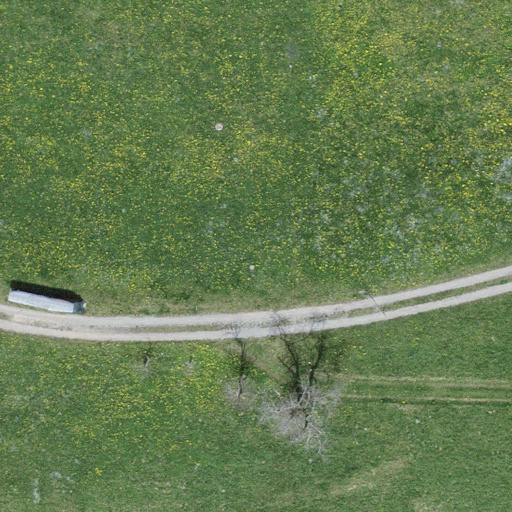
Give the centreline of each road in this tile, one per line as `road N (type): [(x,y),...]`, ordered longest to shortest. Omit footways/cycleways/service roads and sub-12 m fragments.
road 1 (track): [(229,328),(406,303),(511,278)]
road 2 (track): [(0,320),(229,328)]
